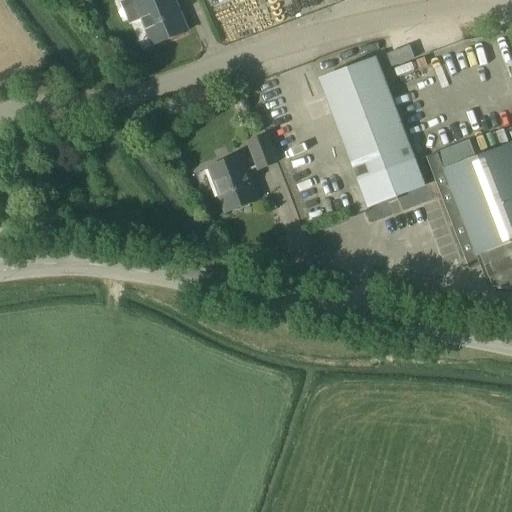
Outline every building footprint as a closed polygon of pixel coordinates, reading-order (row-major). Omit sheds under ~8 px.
[(175,0),(141,0),(136,2),(143,18),(141,19),(146,31),(149,30),(156,46),(185,34),(174,6),(178,5),(175,0)] [(415,60),(410,47),(388,55),(392,68),(415,60)] [(376,60),(320,81),(359,182),(369,208),(425,187),(414,161),(377,62),(376,60)] [(280,164),(269,136),(248,143),(258,172),(280,164)] [(470,140),(437,153),(426,157),(467,264),(478,260),(489,288),(511,289),(511,147),(511,145),(477,159),(470,140)] [(258,201),(241,157),(209,169),(227,213),(258,201)]
